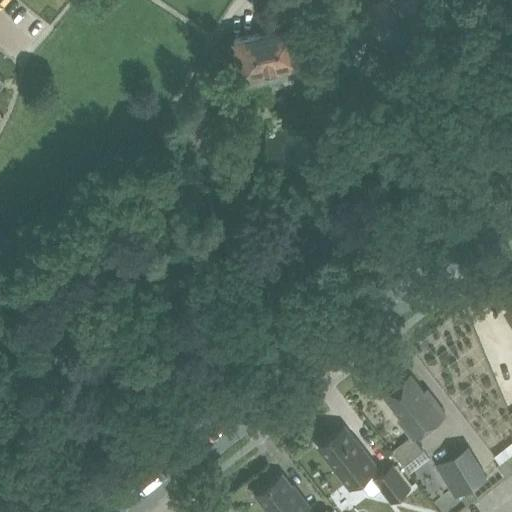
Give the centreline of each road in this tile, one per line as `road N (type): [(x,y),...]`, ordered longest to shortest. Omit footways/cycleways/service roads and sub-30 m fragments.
road 1 (primary): [(125,511),(511,212)]
road 2 (track): [(294,0),(423,48),(511,42)]
